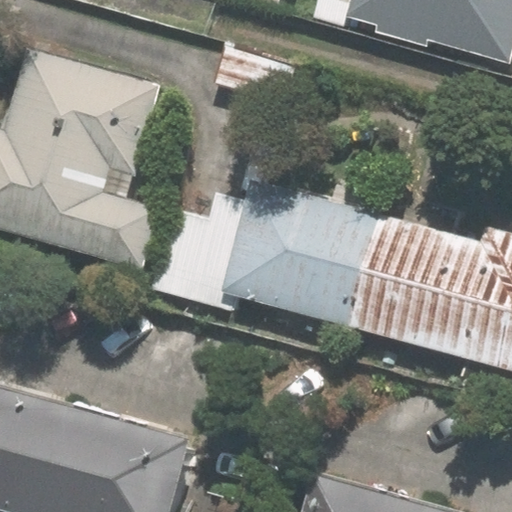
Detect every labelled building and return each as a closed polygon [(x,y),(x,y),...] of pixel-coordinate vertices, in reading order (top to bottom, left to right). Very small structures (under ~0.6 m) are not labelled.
[(511,0),(372,0),(368,16),(511,54),(511,0)] [(311,58),(244,38),(229,86),(296,106),(311,58)] [(511,227),(286,163),(276,200),(234,189),(225,221),(145,199),(178,82),(52,46),(26,135),(0,127),(0,224),(162,271),(158,286),(234,308),(240,287),(511,364),(511,227)] [(210,511),(232,437),(0,371),(0,497),(52,511),(210,511)] [(511,511),(511,510),(349,468),(337,511),(511,511)]
